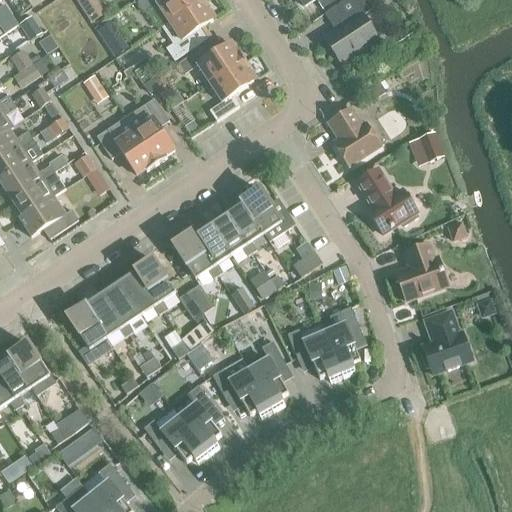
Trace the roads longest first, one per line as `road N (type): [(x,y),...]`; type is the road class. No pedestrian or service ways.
road 1 (residential): [(186,511),(261,453),(395,378),(358,267),(272,132)]
road 2 (residential): [(22,299),(272,132)]
road 3 (residential): [(272,132),(301,105),(300,86),(243,0)]
